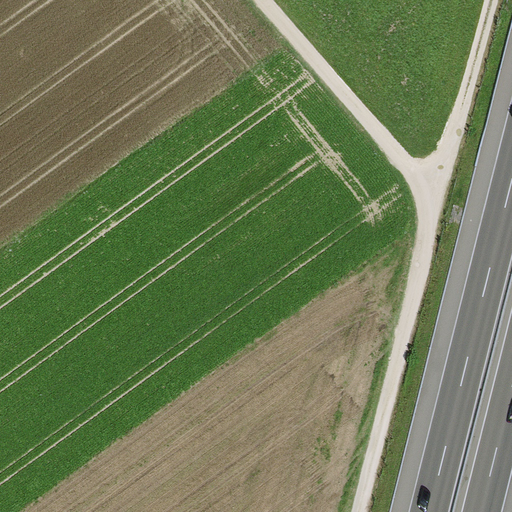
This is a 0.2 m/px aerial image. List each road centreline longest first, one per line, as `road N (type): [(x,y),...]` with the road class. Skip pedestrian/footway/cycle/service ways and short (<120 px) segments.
road 1 (track): [(359,511),(491,0)]
road 2 (motorway): [(511,182),(430,511)]
road 3 (track): [(435,196),(264,0)]
road 4 (motorway): [(481,511),(511,389)]
